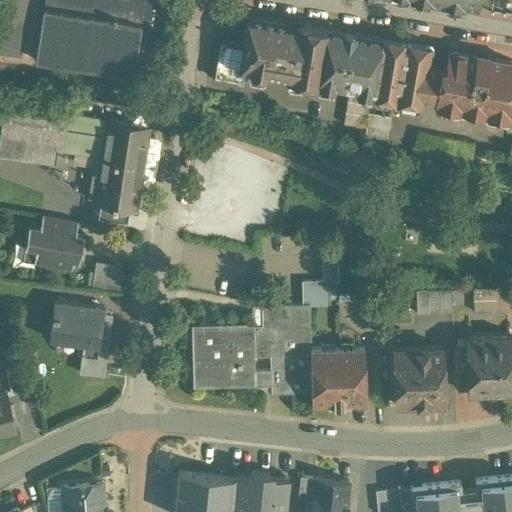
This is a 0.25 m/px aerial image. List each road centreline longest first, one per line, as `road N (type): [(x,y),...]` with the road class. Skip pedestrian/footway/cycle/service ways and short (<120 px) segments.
road 1 (residential): [(199,0),(141,415)]
road 2 (residential): [(141,415),(389,444),(472,440),(511,429)]
road 3 (residential): [(511,31),(318,0)]
road 4 (residential): [(0,473),(98,426),(141,415)]
